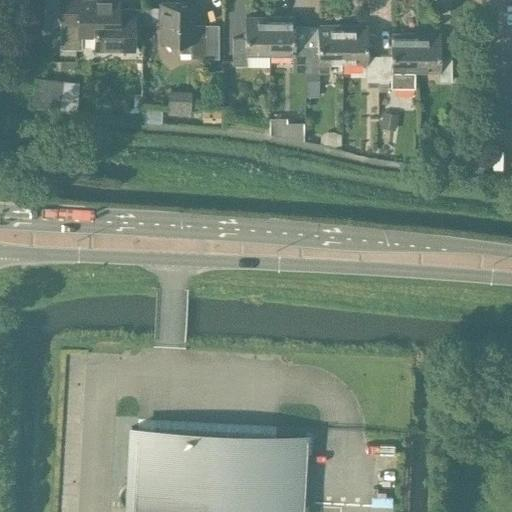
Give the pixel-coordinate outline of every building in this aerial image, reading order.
[(44,0),(44,28),(60,28),(60,47),(62,47),(81,47),(80,36),(93,36),(92,0),(44,0)] [(134,51),(134,38),(134,11),(119,11),(118,0),(92,0),(93,36),(93,51),(134,51)] [(218,25),(191,25),(191,5),(163,4),(162,41),(179,42),(180,53),(191,53),(191,59),(218,58),(218,25)] [(245,64),(245,56),(269,56),(270,17),(245,17),(245,39),(233,38),(232,64),(245,64)] [(270,17),(269,56),(292,56),(292,73),(305,73),(305,46),(293,46),(293,17),(270,17)] [(341,64),(342,25),(317,25),(317,46),(305,46),(305,73),(329,73),(329,64),(341,64)] [(342,25),(341,64),(365,64),(365,81),(378,81),(378,55),(366,55),(366,25),(342,25)] [(378,55),(378,81),(386,81),(388,81),(390,81),(390,87),(415,87),(415,84),(415,72),(416,34),(390,34),(390,54),(378,55)] [(451,55),(440,55),(440,34),(416,34),(415,72),(438,72),(438,81),(452,81),(451,55)] [(33,108),(79,111),(81,79),(35,77),(33,108)] [(173,90),(173,112),(194,112),(195,90),(173,90)] [(301,511),(305,436),(130,427),(128,481),(126,482),(124,483),(122,484),(121,485),(120,487),(119,489),(118,491),(118,492),(118,494),(119,497),(119,499),(120,501),(122,502),(123,504),(125,505),(126,505),(126,511),(301,511)]
